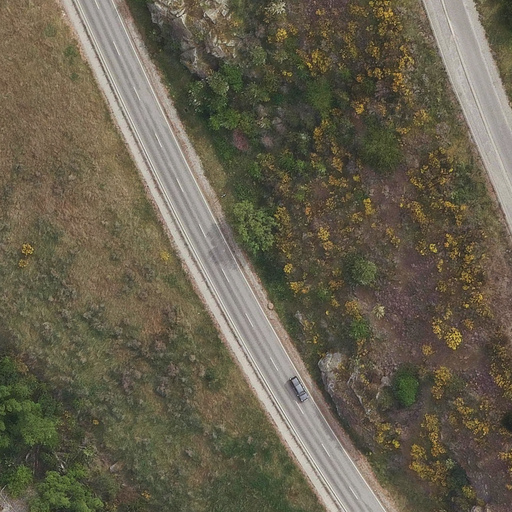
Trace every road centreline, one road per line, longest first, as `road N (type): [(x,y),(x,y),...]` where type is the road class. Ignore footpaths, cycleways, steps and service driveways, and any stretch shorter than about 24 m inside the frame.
road 1 (secondary): [(368,511),(224,276),(95,0)]
road 2 (residential): [(451,0),(511,165)]
